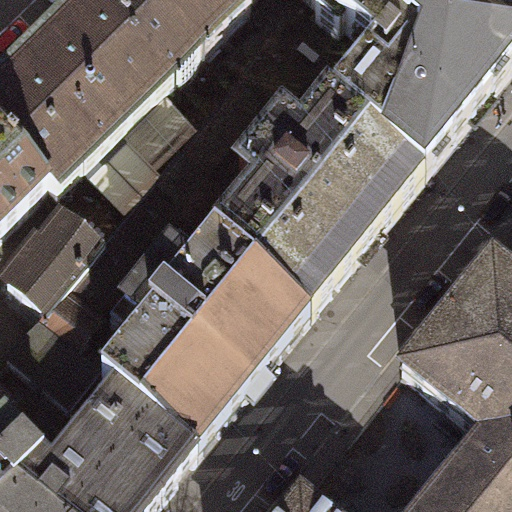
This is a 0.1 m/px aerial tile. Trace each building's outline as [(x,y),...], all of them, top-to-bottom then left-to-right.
[(197,73),(124,0),(94,0),(74,20),(0,93),(0,151),(48,199),(59,210),(197,73)] [(124,0),(197,73),(264,0),(124,0)] [(343,32),(371,55),(417,0),(301,0),(319,14),(311,24),(335,43),(343,32)] [(511,30),(491,14),(473,0),(417,0),(371,55),(329,105),(425,186),(511,74),(511,30)] [(152,195),(175,213),(192,226),(216,196),(203,186),(268,104),(282,116),(302,90),(262,58),(152,195)] [(309,329),(425,186),(329,105),(326,102),(295,138),(277,124),(231,181),(250,197),(208,245),(309,329)] [(0,248),(48,199),(0,151),(0,248)] [(175,213),(152,195),(102,259),(46,329),(40,337),(76,365),(98,338),(85,327),(175,213)] [(46,329),(102,259),(59,226),(4,295),(46,329)] [(115,399),(194,466),(309,329),(208,245),(183,276),(164,260),(113,320),(134,338),(96,383),(115,399)] [(483,449),(431,511),(511,511),(511,284),(494,269),(401,383),(407,389),(408,388),(483,449)] [(76,365),(40,337),(6,368),(70,420),(74,414),(91,427),(115,399),(96,383),(76,365)] [(0,418),(0,511),(156,511),(194,466),(115,399),(91,427),(49,478),(6,432),(6,424),(0,418)]
